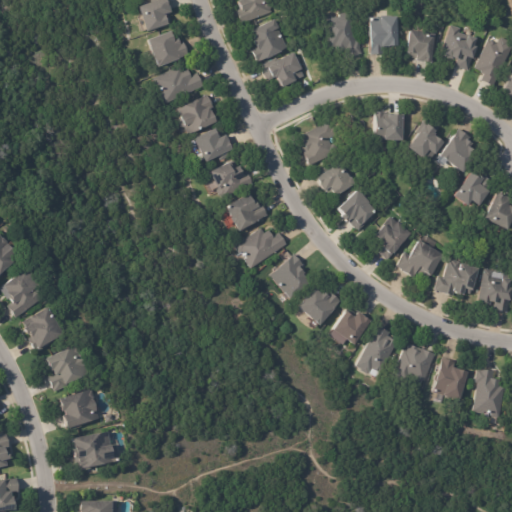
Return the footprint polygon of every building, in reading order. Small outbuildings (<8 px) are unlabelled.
[(166,0),(170,9),(171,14),(168,15),(172,25),(146,34),(138,9),(163,0),(166,0)] [(272,13),(240,26),(235,12),(240,10),(237,2),(240,1),(239,0),(267,0),(271,8),(270,10),(272,13)] [(359,42),(361,55),(358,55),(358,57),(347,59),(346,51),(336,53),(336,48),(329,49),(324,19),(325,17),(331,16),(333,17),(333,19),(340,18),(339,15),(351,13),(356,42),(359,42)] [(388,19),(398,19),(399,48),(383,48),(383,56),(371,57),(371,19),(381,19),(388,19)] [(255,61),(250,51),(256,48),(252,42),(253,41),(252,38),(254,37),(251,31),(273,20),(277,29),(276,29),(286,48),(280,51),(280,52),(265,60),(264,58),(256,62),(255,61)] [(462,35),(469,37),(477,40),(475,48),(477,49),(473,61),(471,61),(468,72),(455,67),(457,61),(454,60),(453,62),(441,58),(451,26),(461,29),(459,34),(462,35)] [(183,43),(187,54),(178,59),(158,68),(147,41),(170,31),(173,39),(177,38),(179,42),(182,40),(183,43)] [(418,34),(435,36),(431,65),(416,63),(417,56),(416,56),(415,59),(406,58),(410,32),(418,34)] [(491,86),(481,81),(484,75),(480,73),(481,72),(474,69),(488,40),(496,44),(499,38),(501,39),(502,38),(509,41),(508,43),(511,44),(511,47),(492,87),(491,86)] [(295,58),(301,70),(300,71),(303,77),(295,82),(295,83),(281,89),(277,79),(275,80),(274,78),(267,82),(259,67),(276,59),(278,62),(283,60),(283,59),(293,54),(295,58)] [(182,69),(184,73),(188,71),(191,77),(197,74),(203,87),(165,106),(152,81),(181,66),(182,69)] [(511,99),(502,94),(511,68),(511,99)] [(207,97),(213,109),(210,110),(217,124),(190,138),(177,112),(207,96),(207,97)] [(383,120),(387,120),(388,116),(402,116),(401,142),(384,141),(384,139),(373,139),(374,113),(382,113),(382,120),(383,120)] [(308,164),(297,143),(303,140),(302,136),(328,123),(335,137),(327,140),(335,155),(309,167),(308,164)] [(434,130),(435,131),(434,133),(435,134),(434,136),(443,142),(434,154),(433,153),(427,162),(407,148),(423,125),(425,126),(426,125),(434,130)] [(459,129),(467,134),(465,138),(471,142),(468,146),(475,151),(462,171),(438,155),(457,127),(459,129)] [(217,136),(220,140),(226,137),(233,152),(229,153),(231,156),(222,160),(219,159),(207,165),(195,141),(215,131),(217,136)] [(237,167),(238,166),(243,176),(247,174),(252,182),(220,199),(215,189),(217,188),(213,180),(211,181),(210,180),(208,179),(206,174),(227,163),(231,170),(237,167)] [(343,170),(349,180),(351,180),(354,184),(354,187),(335,200),(329,191),(324,195),(319,188),(320,187),(312,175),(325,166),(330,172),(340,165),(343,170)] [(482,177),(490,183),(485,191),(487,192),(476,207),(469,202),(465,207),(451,198),(468,174),(473,177),(474,175),(477,177),(479,175),(482,177)] [(368,205),(374,212),(368,218),(369,220),(357,231),(355,228),(354,229),(347,222),(345,223),(340,217),(341,215),(336,210),(357,190),(368,203),(367,204),(368,205)] [(497,194),(503,197),(503,196),(510,199),(507,206),(508,207),(508,206),(511,208),(511,218),(506,231),(483,220),(495,193),(497,194)] [(260,204),(267,216),(259,221),(260,223),(239,235),(234,227),(232,226),(230,222),(231,220),(225,210),(249,196),(253,203),(255,202),(257,206),(260,204)] [(410,235),(392,256),(391,255),(386,261),(375,252),(381,244),(373,238),(383,226),(382,225),(390,217),(410,235)] [(278,235),(286,246),(250,271),(243,261),(245,260),(242,254),(239,256),(234,248),(260,230),(264,235),(268,232),(273,238),(278,234),(278,235)] [(0,235),(1,237),(4,237),(7,241),(7,242),(15,252),(10,257),(14,261),(2,271),(4,273),(0,276),(0,235)] [(460,244),(454,242),(456,236),(462,239),(460,244)] [(422,244),(443,256),(430,278),(417,271),(412,279),(400,272),(401,271),(395,268),(403,253),(410,257),(418,242),(422,244)] [(294,256),(300,263),(297,266),(303,274),(302,276),(305,279),(304,279),(308,284),(289,301),(283,294),(284,293),(268,276),(292,254),(294,256)] [(478,271),(471,294),(469,293),(468,296),(463,295),(462,298),(452,295),(451,299),(439,295),(439,294),(432,292),(437,278),(443,280),(448,261),(451,262),(451,261),(460,263),(459,266),(478,271)] [(15,316),(7,306),(12,302),(9,298),(7,300),(0,289),(0,287),(3,285),(2,285),(27,268),(47,295),(15,317),(15,316)] [(493,273),(492,279),(511,283),(511,287),(511,295),(510,304),(508,303),(506,315),(493,312),(494,306),(490,305),(490,308),(477,303),(483,273),(484,273),(484,270),(493,272),(493,273)] [(329,294),(339,302),(318,328),(297,310),(314,291),(320,297),(322,294),(325,297),(329,293),(329,294)] [(34,349),(28,338),(31,336),(29,333),(27,334),(24,327),(25,327),(22,322),(48,307),(63,334),(49,342),(50,344),(38,351),(37,349),(35,350),(34,349)] [(358,315),(368,322),(351,346),(343,341),(340,345),(326,336),(331,329),(332,330),(343,312),(349,317),(353,312),(358,315)] [(378,328),(389,335),(388,337),(389,338),(389,339),(397,344),(377,381),(368,376),(368,378),(360,373),(361,372),(356,370),(357,368),(355,366),(377,327),(378,328)] [(67,386),(54,392),(47,376),(54,373),(53,370),(51,371),(45,358),(78,344),(82,353),(80,354),(89,374),(66,384),(67,386)] [(422,351),(435,357),(424,383),(423,383),(421,387),(413,383),(415,380),(410,377),(405,388),(390,382),(403,351),(407,352),(410,346),(422,351)] [(442,360),(454,363),(452,370),(466,374),(458,404),(431,396),(441,360),(442,360)] [(480,371),(493,373),(492,381),(500,382),(499,388),(504,388),(500,419),(498,421),(493,420),(492,417),(473,415),(478,385),(476,385),(477,371),(480,371)] [(93,396),(94,398),(92,398),(101,426),(83,432),(81,427),(67,431),(62,415),(65,414),(64,411),(62,411),(58,399),(89,389),(90,391),(91,390),(93,396)] [(113,421),(105,423),(104,416),(111,414),(113,421)] [(5,436),(7,446),(4,446),(5,451),(7,451),(9,459),(5,460),(6,466),(0,467),(0,432),(2,432),(3,435),(4,435),(5,436)] [(76,468),(72,451),(70,452),(68,440),(107,432),(110,445),(115,444),(119,461),(91,467),(91,469),(78,472),(77,468),(76,469),(76,468)] [(17,480),(18,492),(11,493),(11,497),(13,497),(14,510),(0,511),(0,480),(17,478),(17,480)] [(111,502),(111,508),(117,508),(117,511),(79,511),(79,502),(111,501),(111,502)]
